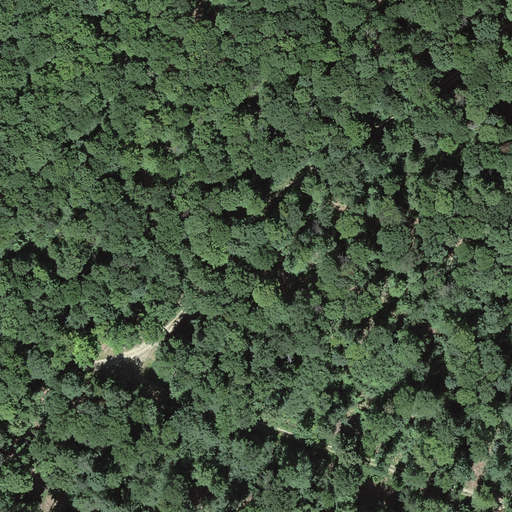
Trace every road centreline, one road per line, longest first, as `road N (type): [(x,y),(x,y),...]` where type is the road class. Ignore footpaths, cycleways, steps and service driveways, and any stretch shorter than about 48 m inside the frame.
road 1 (track): [(94,365),(151,345),(294,175),(511,31)]
road 2 (track): [(94,365),(511,509)]
